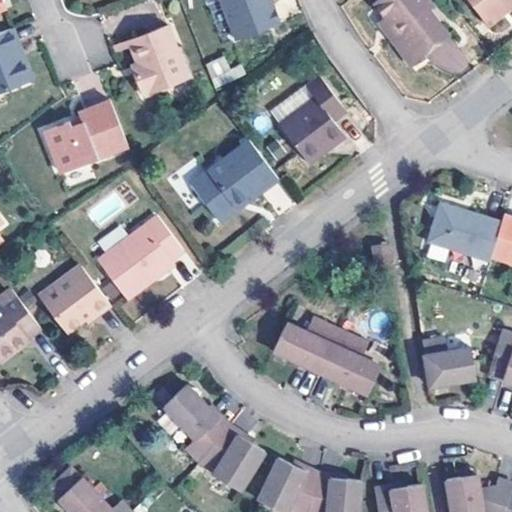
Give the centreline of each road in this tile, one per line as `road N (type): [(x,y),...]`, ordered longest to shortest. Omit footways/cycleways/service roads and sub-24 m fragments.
road 1 (residential): [(511,444),(472,432),(383,442),(303,427),(264,404),(190,319)]
road 2 (residential): [(436,145),(190,319)]
road 3 (residential): [(190,319),(21,443)]
road 4 (residential): [(318,0),(391,117),(436,145)]
